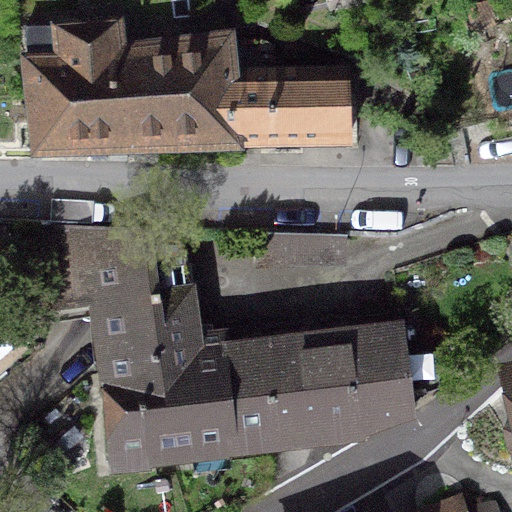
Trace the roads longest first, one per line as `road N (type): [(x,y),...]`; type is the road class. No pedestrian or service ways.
road 1 (residential): [(511,188),(0,187)]
road 2 (residential): [(285,511),(420,432),(511,361)]
